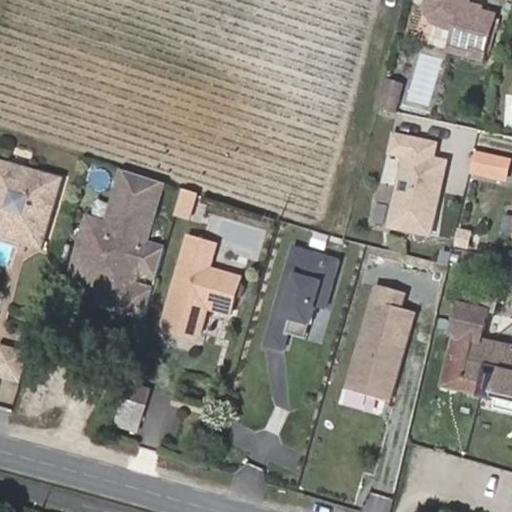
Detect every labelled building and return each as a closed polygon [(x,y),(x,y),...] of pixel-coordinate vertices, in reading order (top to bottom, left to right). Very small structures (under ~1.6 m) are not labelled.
[(466,0),(427,0),(425,11),(431,24),(451,29),(445,49),(482,59),(494,15),(465,7),(466,0)] [(385,77),(383,89),(395,92),(398,80),(385,77)] [(383,89),(378,106),(390,109),(395,92),(383,89)] [(436,143),(396,135),(392,151),(407,155),(392,225),(431,234),(446,161),(433,158),(436,143)] [(511,160),(476,153),(472,174),(507,181),(511,160)] [(66,178),(0,159),(0,202),(1,203),(0,207),(0,216),(10,219),(5,237),(22,242),(24,234),(31,236),(29,244),(46,248),(66,178)] [(101,304),(148,317),(155,291),(136,286),(140,273),(159,278),(167,250),(148,244),(165,183),(125,171),(110,223),(91,218),(81,254),(94,258),(100,268),(96,283),(106,286),(103,296),(101,304)] [(0,235),(5,237),(10,219),(0,216),(0,207),(1,203),(0,202),(0,235)] [(454,245),(467,248),(470,231),(457,228),(454,245)] [(31,236),(24,234),(22,242),(29,244),(31,236)] [(204,239),(192,236),(167,324),(170,330),(197,337),(204,334),(211,307),(224,311),(227,304),(236,306),(244,277),(213,267),(216,258),(200,254),(204,239)] [(220,244),(204,239),(200,254),(216,258),(220,244)] [(268,346),(286,350),(290,335),(294,320),(313,325),(318,306),(328,308),(340,262),(293,250),(268,346)] [(450,253),(440,251),(437,264),(448,266),(450,253)] [(94,258),(81,254),(72,283),(94,289),(93,293),(103,296),(106,286),(96,283),(100,268),(94,258)] [(357,363),(349,390),(393,402),(418,312),(403,308),(408,293),(378,285),(359,355),(362,357),(360,364),(357,363)] [(236,306),(227,304),(224,311),(234,314),(236,306)] [(493,311),(471,306),(464,305),(445,386),(500,398),(511,401),(511,345),(486,340),(493,311)] [(309,340),(313,325),(294,320),(290,335),(309,340)] [(0,350),(0,378),(23,385),(32,355),(1,346),(0,350)] [(511,401),(500,398),(497,410),(511,413),(511,401)] [(124,399),(117,425),(139,432),(146,405),(124,399)]
